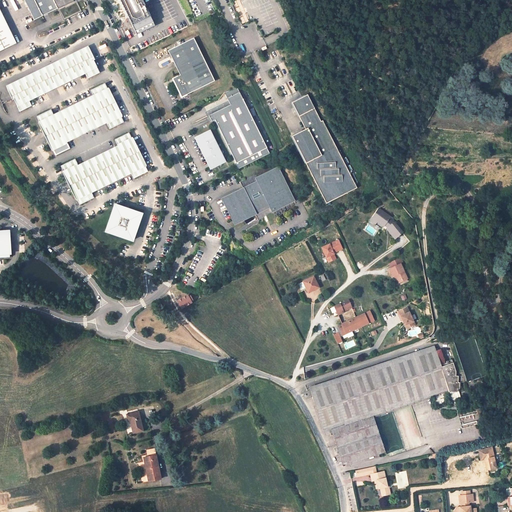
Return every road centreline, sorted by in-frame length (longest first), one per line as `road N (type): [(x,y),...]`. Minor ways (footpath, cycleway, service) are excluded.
road 1 (residential): [(142,302),(166,283),(191,233),(189,198),(98,0)]
road 2 (unclassified): [(287,390),(240,366),(130,334)]
road 3 (unclassified): [(344,511),(320,437),(287,390)]
road 4 (track): [(298,371),(325,303),(372,274)]
road 5 (residential): [(287,390),(298,371),(375,350),(385,326)]
road 6 (residential): [(389,511),(408,508),(413,487),(445,484),(449,459),(470,453)]
